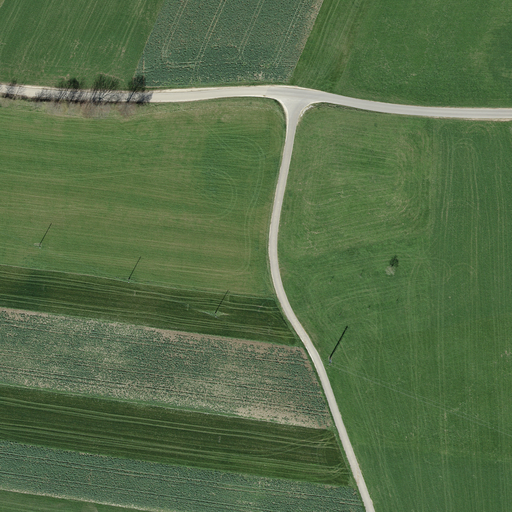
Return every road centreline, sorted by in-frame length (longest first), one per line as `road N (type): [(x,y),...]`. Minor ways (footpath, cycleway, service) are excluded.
road 1 (unclassified): [(511,118),(399,112),(312,96),(113,99),(0,91)]
road 2 (track): [(289,96),(271,234),(276,292),(320,372),(367,511)]
